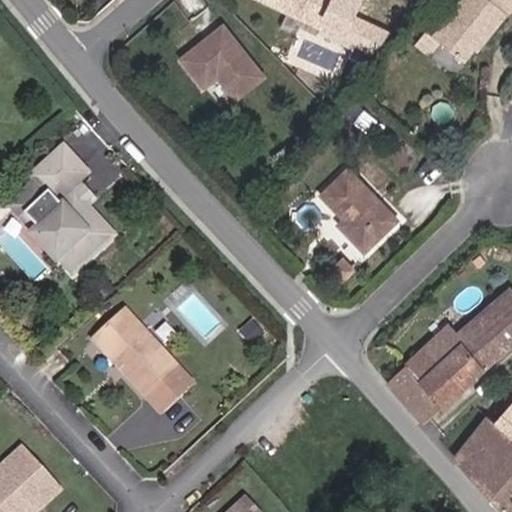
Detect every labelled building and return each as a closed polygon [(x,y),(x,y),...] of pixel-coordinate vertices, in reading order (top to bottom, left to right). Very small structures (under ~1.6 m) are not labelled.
[(271,0),(329,27),(341,0),(271,0)] [(477,63),(511,19),(511,0),(454,0),(433,26),(477,63)] [(272,76),(230,25),(189,59),(212,87),(225,76),(244,99),(272,76)] [(95,204),(78,185),(87,177),(63,152),(32,180),(36,185),(10,210),(35,237),(33,238),(56,263),(58,261),(73,277),(116,237),(90,209),(95,204)] [(329,194),(352,216),(345,223),(373,251),(406,217),(355,167),(329,194)] [(419,364),(396,384),(433,424),(511,352),(511,292),(474,327),(466,334),(470,338),(429,375),(419,364)] [(126,311),(94,340),(149,400),(181,370),(126,311)] [(470,338),(466,334),(460,327),(419,364),(429,375),(470,338)] [(511,420),(504,430),(494,421),(465,457),(511,509),(511,420)] [(43,511),(67,491),(29,449),(0,475),(0,511),(43,511)] [(265,511),(255,499),(239,511),(265,511)]
